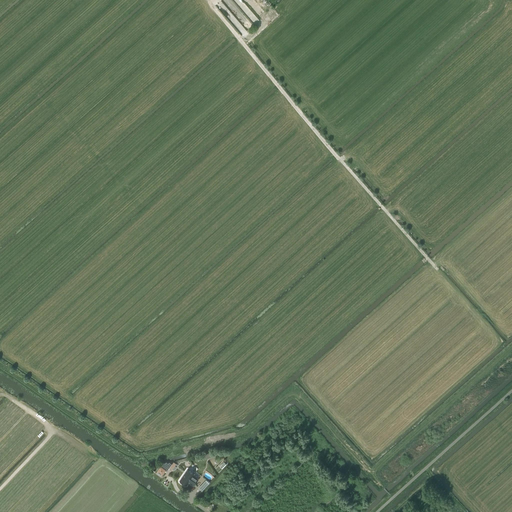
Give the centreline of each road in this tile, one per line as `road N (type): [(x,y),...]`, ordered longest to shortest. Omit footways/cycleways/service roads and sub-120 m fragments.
road 1 (track): [(210,1),(437,269)]
road 2 (track): [(371,474),(511,349)]
